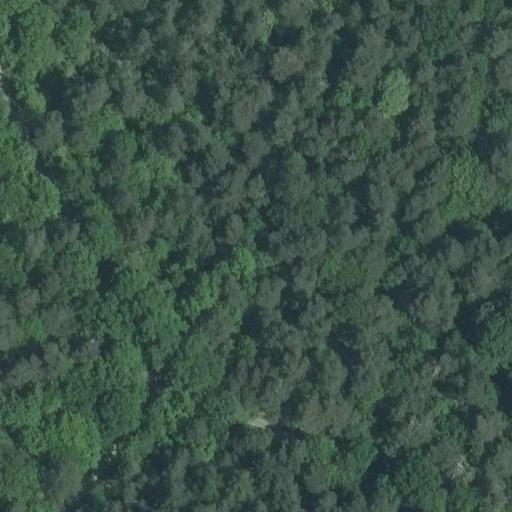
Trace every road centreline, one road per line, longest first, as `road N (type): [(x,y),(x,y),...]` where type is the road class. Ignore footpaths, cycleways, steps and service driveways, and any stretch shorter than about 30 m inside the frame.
road 1 (track): [(0,64),(145,384)]
road 2 (unknown): [(54,0),(196,134),(284,204)]
road 3 (track): [(447,0),(284,204)]
road 4 (track): [(284,204),(145,384)]
road 5 (track): [(193,407),(393,511)]
road 6 (unknown): [(145,384),(47,511)]
